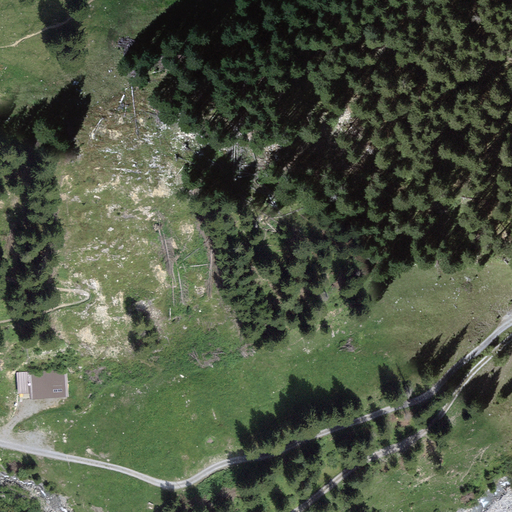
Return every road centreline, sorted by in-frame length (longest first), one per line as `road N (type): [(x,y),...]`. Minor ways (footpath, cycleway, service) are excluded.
road 1 (track): [(511,324),(412,401),(186,484),(0,441)]
road 2 (track): [(293,511),(374,455),(433,426),(476,369),(511,339)]
